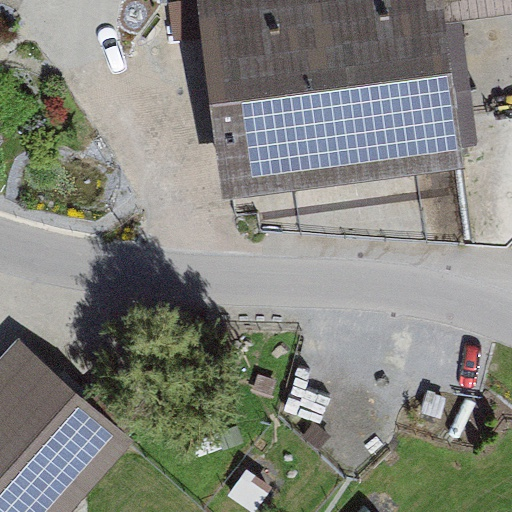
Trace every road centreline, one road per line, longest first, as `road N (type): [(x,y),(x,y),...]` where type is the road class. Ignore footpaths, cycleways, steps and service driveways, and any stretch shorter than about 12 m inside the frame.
road 1 (unclassified): [(0,248),(103,275),(329,284),(434,297),(511,322)]
road 2 (track): [(92,0),(84,31),(89,61),(112,87),(162,185),(191,280)]
